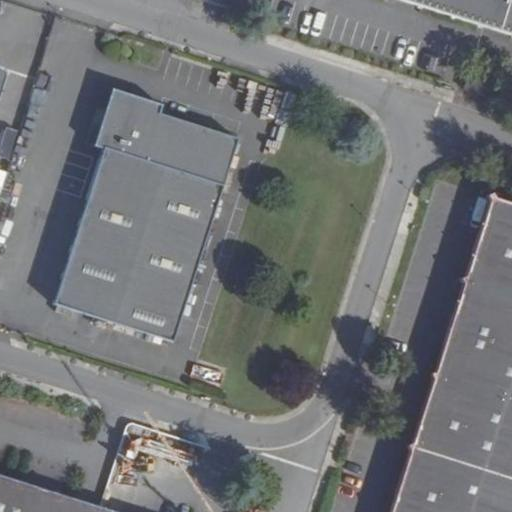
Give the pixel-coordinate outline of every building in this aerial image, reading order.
[(374,0),(475,32),(485,0),(374,0)] [(511,0),(485,0),(475,32),(511,43),(511,0)] [(38,60),(38,40),(1,39),(0,68),(22,68),(22,60),(38,60)] [(493,93),(465,84),(461,96),(490,105),(493,93)] [(85,154),(94,157),(48,312),(168,349),(229,144),(150,120),(153,112),(102,96),(85,154)] [(438,360),(511,383),(511,211),(488,203),(438,360)] [(511,511),(511,383),(438,360),(389,511),(511,511)] [(90,511),(0,483),(0,511),(90,511)]
